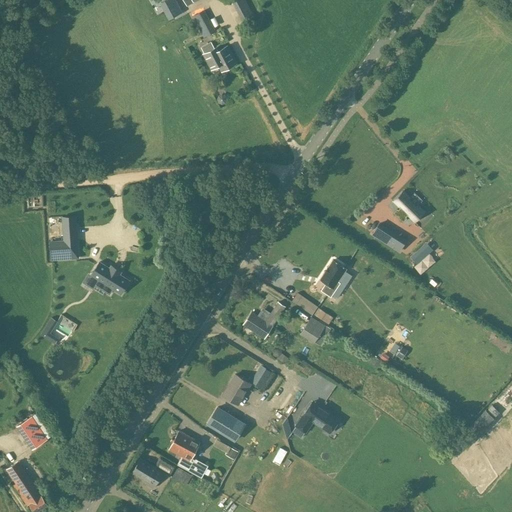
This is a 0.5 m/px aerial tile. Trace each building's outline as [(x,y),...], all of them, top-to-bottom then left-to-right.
[(182,9),(176,0),(161,0),(170,15),(182,9)] [(195,14),(204,35),(216,30),(208,9),(195,14)] [(241,15),(244,21),(253,16),(250,11),(241,15)] [(227,47),(221,50),(218,46),(202,54),(211,70),(219,66),(222,71),(236,64),(227,47)] [(44,147),(45,147),(44,138),(31,139),(33,153),(45,152),(44,147)] [(410,198),(403,191),(393,202),(400,208),(398,211),(397,209),(394,213),(403,222),(406,218),(405,217),(407,215),(414,222),(424,211),(417,205),(416,207),(408,200),(410,198)] [(78,258),(75,216),(62,217),(64,241),(50,242),(51,260),(78,258)] [(399,251),(406,241),(378,224),(372,234),(399,251)] [(419,264),(435,249),(428,241),(412,256),(419,264)] [(336,263),(333,260),(328,267),(324,272),(325,273),(320,279),(326,283),(321,291),(331,297),(340,283),(338,281),(346,269),(342,267),(343,266),(337,262),(336,263)] [(100,262),(92,275),(91,276),(99,281),(96,286),(110,294),(113,289),(121,294),(129,281),(120,275),(121,272),(111,266),(109,268),(100,262)] [(302,296),(296,304),(312,315),(318,307),(302,296)] [(278,303),(271,313),(263,308),(258,316),(252,312),(244,325),(264,338),(285,307),(278,303)] [(41,334),(56,343),(60,337),(52,332),(59,321),(52,316),(41,334)] [(330,328),(311,316),(300,333),(319,345),(330,328)] [(397,353),(400,345),(396,343),(392,350),(397,353)] [(398,355),(403,358),(409,349),(403,346),(398,355)] [(261,388),(271,372),(261,366),(251,382),(261,388)] [(238,404),(250,384),(235,375),(230,384),(231,385),(225,396),(238,404)] [(313,421),(325,429),(329,432),(330,432),(338,420),(321,408),(312,402),(307,410),(296,426),(305,432),(313,421)] [(481,433),(501,411),(492,404),(473,425),(481,433)] [(217,407),(207,424),(235,442),(246,425),(217,407)] [(18,426),(33,449),(48,439),(32,416),(18,426)] [(184,446),(189,437),(179,432),(169,449),(182,456),(186,458),(191,450),(184,446)] [(199,443),(189,437),(184,446),(191,450),(186,458),(190,460),(191,458),(199,443)] [(214,447),(236,456),(240,449),(217,439),(214,447)] [(281,447),(274,460),(281,464),(288,450),(281,447)] [(153,488),(162,474),(169,477),(176,465),(160,456),(154,467),(140,459),(132,473),(145,480),(143,482),(153,488)] [(195,460),(191,458),(190,460),(186,458),(182,456),(178,464),(202,477),(208,466),(195,459),(195,460)] [(36,511),(47,505),(31,481),(18,462),(7,469),(35,511),(36,511)] [(187,485),(191,477),(177,469),(173,477),(187,485)]
